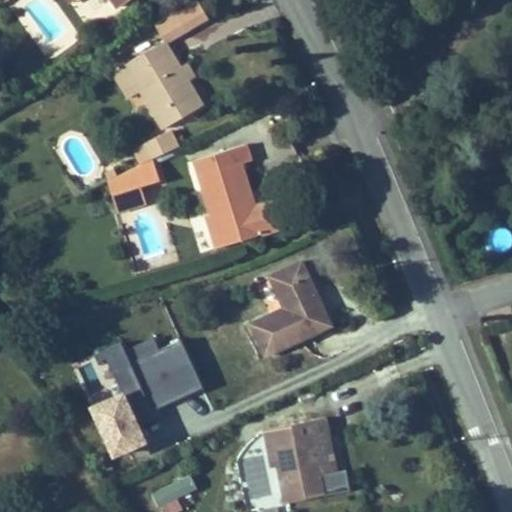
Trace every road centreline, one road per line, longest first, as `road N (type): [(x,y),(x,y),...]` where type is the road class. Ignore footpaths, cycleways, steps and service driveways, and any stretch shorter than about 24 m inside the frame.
road 1 (residential): [(439,306),(302,0)]
road 2 (residential): [(511,475),(439,306)]
